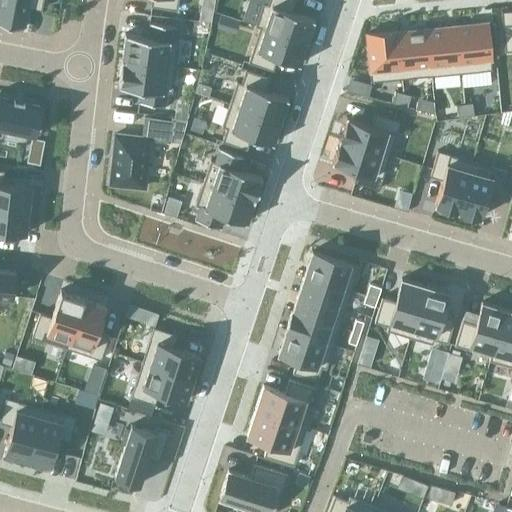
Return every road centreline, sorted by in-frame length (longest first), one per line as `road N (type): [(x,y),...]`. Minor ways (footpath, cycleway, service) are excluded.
road 1 (residential): [(247,305),(75,249),(88,69)]
road 2 (residential): [(511,268),(284,202)]
road 3 (residential): [(182,511),(247,305)]
road 4 (residential): [(284,202),(349,0)]
